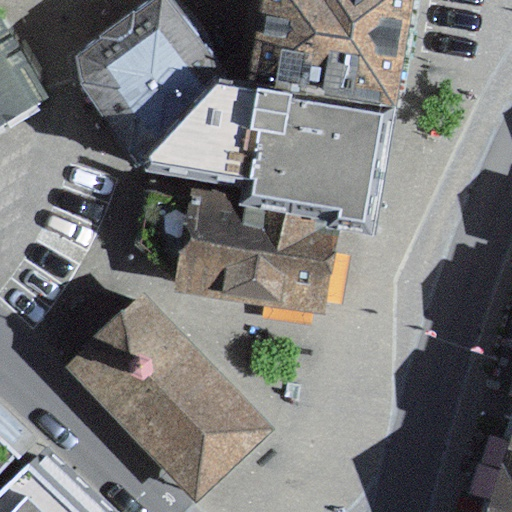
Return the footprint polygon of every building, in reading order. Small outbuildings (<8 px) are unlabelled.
[(81,90),(144,165),(223,90),(234,91),(168,0),(156,0),(75,62),(81,90)] [(263,0),(251,96),(396,121),(416,0),(263,0)] [(0,137),(48,108),(0,26),(0,137)] [(144,165),(250,185),(248,203),(330,216),(327,229),(340,231),(374,237),(396,121),(251,96),(234,91),(223,90),(144,165)] [(139,246),(177,278),(175,293),(325,315),(340,231),(327,229),(330,216),(248,203),(204,196),(205,186),(150,181),(148,194),(139,246)] [(245,408),(143,302),(134,309),(127,302),(116,297),(105,297),(96,298),(87,303),(79,309),(71,324),(70,341),(73,351),(79,360),(73,368),(175,475),(245,408)] [(0,493),(38,453),(0,417),(0,493)] [(511,511),(511,450),(493,511),(511,511)] [(102,511),(49,461),(0,510),(0,511),(102,511)]
